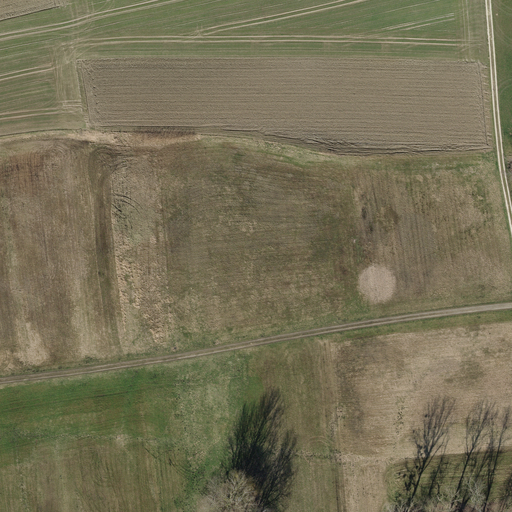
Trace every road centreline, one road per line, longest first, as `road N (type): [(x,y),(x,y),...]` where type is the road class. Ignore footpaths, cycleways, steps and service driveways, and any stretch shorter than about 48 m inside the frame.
road 1 (track): [(0,381),(511,304)]
road 2 (track): [(511,213),(488,0)]
